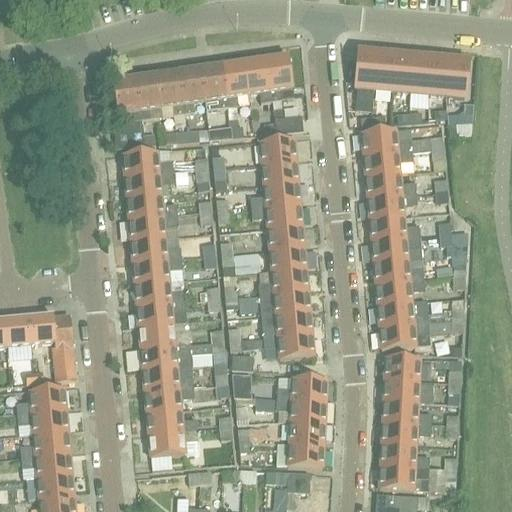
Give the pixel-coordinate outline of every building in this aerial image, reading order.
[(374,94),(377,58),(358,56),(355,92),(374,94)] [(391,95),(395,59),(377,58),(374,94),(391,95)] [(272,106),(281,104),(279,94),(292,92),(287,59),(265,62),(272,106)] [(409,97),(413,61),(395,59),(391,95),(409,97)] [(427,99),(430,62),(413,61),(409,97),(427,99)] [(260,107),(272,106),(265,62),(243,66),(248,99),(258,97),(260,107)] [(445,100),(448,64),(430,62),(427,99),(445,100)] [(464,102),(467,66),(448,64),(445,100),(464,102)] [(221,69),(227,112),(238,110),(236,100),(248,99),(243,66),(221,69)] [(217,113),(227,112),(221,69),(199,72),(204,105),(215,104),(217,113)] [(199,72),(177,75),(184,118),(194,117),(193,107),(204,105),(199,72)] [(161,111),(172,110),(173,120),(184,118),(177,75),(156,78),(161,111)] [(156,78),(134,81),(140,125),(141,124),(151,123),(149,113),(161,111),(156,78)] [(113,131),(115,153),(144,151),(142,141),(143,141),(143,138),(142,138),(141,124),(140,125),(134,81),(111,85),(116,118),(128,116),(130,126),(133,126),(133,130),(113,131)] [(283,111),(281,111),(272,113),(274,123),(274,128),(276,139),(303,137),(301,120),(284,122),(283,111)] [(232,143),(243,142),(242,130),(238,130),(236,113),(228,114),(230,132),(232,143)] [(458,120),(457,113),(445,114),(446,122),(458,120)] [(209,145),(232,143),(230,132),(228,114),(217,116),(219,132),(208,133),(209,145)] [(446,122),(445,114),(433,115),(434,123),(446,122)] [(420,124),(420,116),(408,117),(408,125),(420,124)] [(408,125),(408,117),(396,119),(397,127),(408,125)] [(384,128),(383,120),(371,121),(372,129),(384,128)] [(372,129),(371,121),(359,122),(360,130),(372,129)] [(264,140),(276,139),(274,128),(263,128),(264,140)] [(188,147),(209,145),(208,133),(187,135),(188,147)] [(395,133),(361,137),(363,159),(412,155),(412,156),(431,154),(431,153),(443,152),(442,141),(430,142),(408,144),(407,133),(395,134),(395,133)] [(176,148),(188,147),(187,135),(175,136),(176,148)] [(154,138),(143,138),(143,141),(142,141),(144,151),(155,150),(154,138)] [(293,143),(259,146),(261,169),(295,165),(293,143)] [(218,161),(218,150),(210,151),(211,162),(212,173),(224,172),(223,160),(218,161)] [(444,164),(443,152),(431,153),(431,154),(432,165),(444,164)] [(156,155),(122,158),(124,181),(173,176),(172,165),(157,167),(156,155)] [(363,159),(365,181),(399,178),(398,168),(413,166),(412,156),(412,155),(363,159)] [(206,173),(205,162),(194,163),(195,174),(206,173)] [(261,169),(263,190),(297,187),(295,165),(261,169)] [(225,183),(224,172),(212,173),(213,184),(225,183)] [(208,185),(206,173),(195,174),(196,186),(208,185)] [(124,181),(126,202),(171,198),(171,188),(174,187),(173,176),(124,181)] [(365,181),(367,202),(416,198),(415,187),(400,188),(399,178),(365,181)] [(447,195),(446,183),(434,184),(435,196),(447,195)] [(263,190),(264,201),(249,202),(250,213),(299,209),(297,187),(263,190)] [(448,206),(447,195),(435,196),(436,207),(448,206)] [(126,202),(128,224),(177,219),(176,208),(172,209),(171,198),(126,202)] [(367,202),(369,224),(403,221),(402,211),(417,209),(416,198),(367,202)] [(227,203),(215,204),(217,216),(228,215),(227,203)] [(211,216),(209,205),(198,206),(199,217),(211,216)] [(301,230),(299,209),(250,213),(251,224),(254,224),(254,234),(301,230)] [(230,226),(228,215),(217,216),(218,227),(230,226)] [(212,228),(211,216),(199,217),(200,229),(212,228)] [(128,224),(130,245),(177,241),(176,231),(178,230),(177,219),(128,224)] [(369,224),(371,246),(420,241),(419,230),(404,231),(403,221),(369,224)] [(451,238),(450,227),(438,228),(439,239),(451,238)] [(303,252),(301,230),(254,234),(255,235),(254,236),(256,256),(269,255),(303,252)] [(219,247),(221,259),(232,258),(230,237),(218,238),(219,247)] [(452,250),(445,250),(446,261),(450,261),(456,260),(466,259),(467,237),(451,238),(452,250)] [(452,250),(451,238),(439,239),(440,251),(445,250),(452,250)] [(130,245),(132,267),(181,262),(180,251),(175,252),(174,242),(177,242),(177,241),(130,245)] [(371,246),(373,267),(407,264),(406,254),(421,252),(420,241),(371,246)] [(215,259),(214,248),(202,249),(203,260),(215,259)] [(305,273),(303,252),(269,255),(271,275),(271,276),(305,273)] [(221,259),(221,270),(233,269),(232,258),(221,259)] [(216,271),(215,259),(203,260),(204,273),(216,271)] [(132,267),(134,288),(183,284),(181,262),(132,267)] [(373,267),(375,289),(424,284),(423,273),(408,274),(407,264),(373,267)] [(435,273),(436,281),(453,278),(451,269),(435,273)] [(453,270),(453,281),(465,280),(465,270),(453,270)] [(307,295),(305,273),(271,276),(271,275),(258,276),(259,288),(257,288),(258,299),(307,295)] [(452,293),(464,293),(465,280),(453,281),(452,293)] [(134,288),(136,310),(184,305),(183,284),(134,288)] [(375,289),(377,310),(422,306),(422,296),(425,296),(424,284),(375,289)] [(223,291),(224,302),(236,301),(235,289),(223,291)] [(218,302),(217,291),(206,292),(207,303),(218,302)] [(309,316),(307,295),(258,299),(259,310),(260,321),(309,316)] [(224,302),(225,314),(237,312),(236,301),(224,302)] [(239,318),(254,317),(257,314),(256,301),(237,302),(239,318)] [(220,314),(218,302),(207,303),(208,316),(220,314)] [(172,327),(171,318),(195,315),(194,306),(185,307),(184,305),(136,310),(138,332),(172,328),(172,327)] [(377,310),(379,332),(427,327),(426,316),(423,316),(422,306),(377,310)] [(451,313),(443,314),(444,325),(444,326),(463,324),(463,314),(451,313)] [(311,338),(309,316),(260,321),(262,342),(311,338)] [(53,319),(28,321),(31,349),(52,347),(52,352),(56,352),(55,347),(56,347),(53,322),(53,319)] [(53,322),(56,347),(55,347),(56,352),(52,352),(55,387),(76,385),(70,320),(53,322)] [(28,321),(4,324),(6,351),(31,349),(28,321)] [(381,355),(415,351),(414,339),(428,338),(429,338),(448,336),(462,337),(463,324),(444,326),(444,325),(427,327),(379,332),(381,355)] [(138,332),(140,353),(188,349),(186,326),(172,327),(172,328),(138,332)] [(227,333),(228,345),(255,343),(255,339),(240,340),(239,332),(227,333)] [(223,345),(222,334),(210,335),(211,346),(223,345)] [(265,365),(279,364),(313,361),(311,338),(262,342),(255,343),(228,345),(229,356),(241,355),(241,353),(263,351),(263,353),(264,353),(265,365)] [(224,357),(223,345),(211,346),(212,358),(224,357)] [(140,353),(142,375),(176,371),(175,361),(189,359),(188,349),(140,353)] [(451,350),(451,360),(461,360),(461,350),(451,350)] [(252,376),(252,375),(253,360),(231,359),(230,374),(252,376)] [(430,376),(419,375),(419,369),(420,363),(385,361),(383,384),(418,385),(418,386),(429,386),(430,376)] [(461,365),(439,364),(439,372),(448,372),(448,387),(460,387),(461,365)] [(198,370),(200,392),(212,391),(210,369),(198,370)] [(142,375),(144,396),(193,392),(192,381),(177,382),(176,371),(142,375)] [(42,375),(33,376),(35,389),(43,389),(42,375)] [(25,377),(26,390),(35,389),(33,376),(25,377)] [(214,378),(215,389),(227,388),(225,377),(214,378)] [(250,402),(251,380),(251,379),(231,378),(233,401),(250,402)] [(277,381),(276,404),(325,406),(326,384),(277,381)] [(418,388),(418,386),(418,385),(383,384),(383,406),(417,407),(417,406),(428,407),(428,388),(418,388)] [(459,410),(460,387),(448,387),(447,409),(459,410)] [(216,401),(228,400),(227,388),(215,389),(216,401)] [(64,392),(29,395),(30,406),(15,408),(16,419),(66,414),(64,392)] [(191,414),(190,403),(194,403),(193,392),(144,396),(146,418),(180,414),(180,415),(191,414)] [(272,402),(250,402),(233,401),(233,402),(234,402),(235,423),(247,422),(247,421),(250,421),(250,413),(247,413),(246,411),(241,411),(241,407),(248,407),(248,410),(255,410),(255,415),(271,416),(272,402)] [(276,404),(275,415),(290,416),(290,426),(324,428),(325,406),(276,404)] [(383,406),(382,427),(431,429),(431,418),(417,418),(417,407),(383,406)] [(22,440),(33,439),(68,436),(66,414),(16,419),(17,430),(21,430),(22,440)] [(146,418),(148,439),(197,435),(196,424),(181,425),(180,415),(180,414),(146,418)] [(458,431),(458,419),(446,419),(446,430),(458,431)] [(218,421),(219,432),(231,431),(230,420),(218,421)] [(290,426),(289,448),(322,450),(324,428),(290,426)] [(382,427),(381,449),(415,450),(416,440),(430,441),(431,429),(382,427)] [(457,443),(458,431),(446,430),(445,442),(457,443)] [(220,444),(232,443),(231,431),(219,432),(220,444)] [(236,433),(238,445),(259,446),(259,445),(255,444),(255,433),(236,433)] [(198,445),(197,435),(148,439),(150,462),(197,458),(195,446),(198,445)] [(19,451),(20,462),(70,457),(68,436),(33,439),(34,450),(19,451)] [(252,468),(252,467),(251,455),(259,455),(259,446),(238,445),(239,456),(240,468),(252,468)] [(289,448),(288,471),(321,473),(322,450),(289,448)] [(381,449),(380,471),(429,473),(430,462),(415,461),(415,450),(381,449)] [(26,483),(37,482),(71,479),(70,457),(20,462),(21,473),(25,473),(26,483)] [(456,474),(456,462),(444,462),(444,473),(456,474)] [(161,468),(162,478),(177,477),(177,467),(161,468)] [(413,495),(432,496),(433,483),(428,483),(429,473),(380,471),(379,493),(413,495)] [(455,486),(456,474),(444,473),(442,497),(455,497),(455,486)] [(243,474),(233,474),(232,485),(243,486),(243,474)] [(256,475),(243,474),(243,486),(255,487),(256,475)] [(287,476),(275,476),(265,475),(264,487),(274,488),(286,488),(287,476)] [(211,488),(210,476),(200,477),(199,489),(211,488)] [(286,493),(286,496),(293,496),(309,497),(310,478),(287,476),(286,488),(287,488),(286,493)] [(197,511),(199,489),(200,477),(177,478),(178,492),(187,491),(186,511),(197,511)] [(30,502),(39,501),(39,504),(73,500),(71,479),(37,482),(38,488),(29,489),(30,502)] [(285,511),(286,496),(286,493),(274,492),(272,511),(285,511)] [(247,511),(248,496),(236,496),(235,511),(247,511)] [(39,504),(39,511),(74,511),(73,500),(39,504)] [(415,511),(416,500),(405,500),(404,511),(415,511)] [(428,511),(429,501),(416,500),(415,511),(428,511)]
